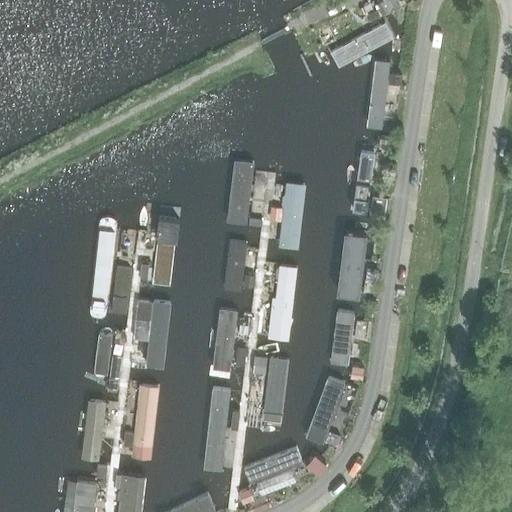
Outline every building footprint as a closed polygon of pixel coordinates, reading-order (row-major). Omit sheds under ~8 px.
[(375,5),(380,15),(400,4),(397,0),(383,0),(383,1),(375,5)] [(367,14),(372,22),(379,18),(375,10),(367,14)] [(387,15),(321,50),(329,66),(395,30),(387,15)] [(372,57),(363,129),(381,131),(389,59),(372,57)] [(401,75),(388,74),(387,83),(400,85),(401,75)] [(359,153),(352,211),(368,213),(375,155),(359,153)] [(235,171),(229,221),(245,223),(251,173),(235,171)] [(279,221),(276,247),(296,250),(302,187),(284,184),(281,208),(279,221)] [(372,196),(369,213),(384,215),(386,198),(372,196)] [(279,221),(281,208),(271,207),(269,220),(279,221)] [(101,216),(90,313),(108,316),(117,218),(101,216)] [(261,219),(249,218),(248,226),(260,227),(261,219)] [(160,219),(152,285),(170,288),(179,222),(160,219)] [(343,227),(335,289),(359,292),(365,230),(343,227)] [(228,242),(222,291),(240,293),(246,244),(228,242)] [(146,279),(148,264),(141,263),(139,278),(146,279)] [(272,284),(274,268),(265,266),(263,283),(272,284)] [(116,267),(111,312),(125,314),(129,268),(116,267)] [(278,268),(267,340),(287,343),(295,269),(278,268)] [(366,271),(365,281),(378,282),(379,272),(366,271)] [(244,275),(243,286),(253,288),(255,276),(244,275)] [(144,368),(162,370),(170,305),(139,301),(134,340),(148,342),(144,368)] [(336,315),(330,365),(349,367),(355,318),(336,315)] [(224,316),(218,365),(229,366),(235,317),(224,316)] [(98,329),(92,380),(107,382),(113,331),(98,329)] [(237,346),(235,364),(244,365),(246,347),(237,346)] [(258,358),(251,421),(279,425),(287,362),(258,358)] [(363,366),(351,365),(350,372),(362,374),(363,366)] [(327,376),(303,437),(322,444),(346,383),(327,376)] [(118,378),(109,377),(107,390),(117,391),(118,378)] [(140,386),(131,458),(151,461),(159,388),(140,386)] [(210,389),(201,471),(221,473),(231,391),(210,389)] [(85,401),(78,461),(97,463),(105,403),(85,401)] [(232,411),(230,429),(238,430),(239,411),(232,411)] [(123,445),(131,446),(133,433),(124,432),(123,445)] [(328,432),(324,443),(336,447),(340,436),(328,432)] [(299,447),(246,470),(253,487),(306,463),(299,447)] [(314,455),(305,466),(319,478),(328,467),(314,455)] [(96,466),(95,476),(105,477),(106,467),(96,466)] [(124,476),(119,511),(140,511),(143,479),(124,476)] [(77,483),(73,511),(94,511),(98,486),(77,483)] [(248,489),(238,493),(242,504),(253,500),(248,489)] [(209,494),(170,511),(212,511),(216,511),(209,494)]
